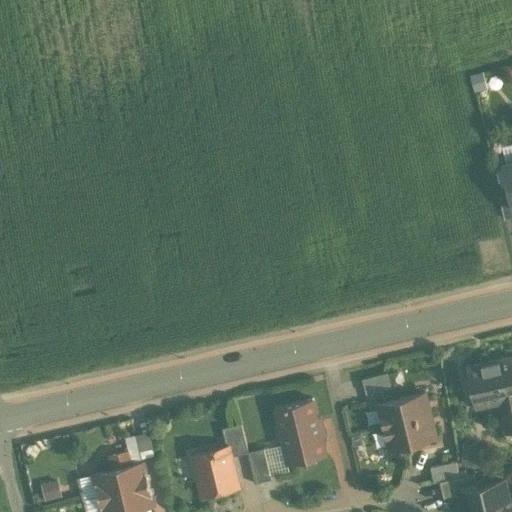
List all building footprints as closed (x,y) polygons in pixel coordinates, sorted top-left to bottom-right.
[(511,196),(511,192),(499,195),(505,219),(511,217),(511,196)] [(511,354),(467,365),(476,406),(498,400),(511,397),(511,354)] [(388,371),(362,377),(366,392),(391,386),(388,371)] [(425,390),(379,401),(390,447),(436,435),(425,390)] [(313,396),(274,405),(288,462),(327,452),(322,433),(325,432),(320,415),(318,416),(313,396)] [(511,397),(498,400),(505,432),(511,429),(511,397)] [(222,427),(227,445),(229,444),(231,454),(247,450),(240,422),(222,427)] [(149,430),(136,433),(140,449),(142,456),(154,453),(149,430)] [(136,433),(125,435),(129,451),(140,449),(136,433)] [(484,463),(484,439),(463,438),(462,463),(484,463)] [(227,445),(194,453),(203,492),(238,483),(231,454),(229,444),(227,445)] [(264,446),(248,450),(256,481),(271,477),(264,446)] [(128,450),(110,454),(113,468),(143,460),(142,456),(140,449),(129,451),(128,450)] [(456,459),(430,465),(434,480),(440,479),(459,475),(456,459)] [(113,468),(94,472),(96,481),(95,481),(98,494),(149,482),(146,469),(145,469),(143,460),(113,468)] [(459,475),(440,479),(444,496),(461,493),(460,489),(478,485),(475,471),(459,475)] [(47,496),(63,492),(58,476),(42,481),(47,496)] [(478,485),(460,489),(461,493),(465,511),(511,511),(504,478),(478,485)] [(149,482),(98,494),(101,506),(102,506),(103,511),(116,511),(153,503),(151,494),(152,494),(149,482)]
